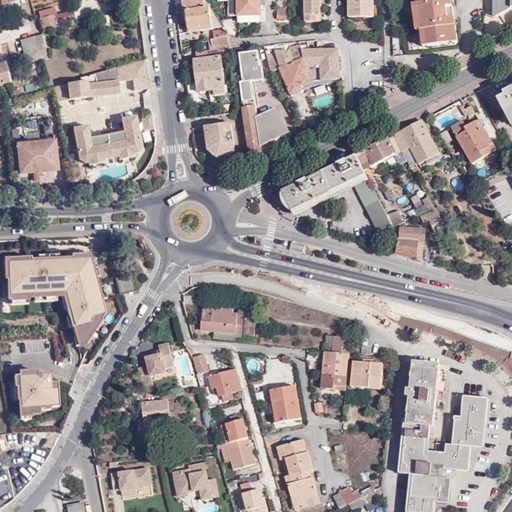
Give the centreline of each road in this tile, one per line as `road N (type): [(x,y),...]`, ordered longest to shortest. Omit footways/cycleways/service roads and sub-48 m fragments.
road 1 (residential): [(325,482),(299,359),(194,345),(170,276)]
road 2 (secondary): [(511,309),(244,248),(219,234)]
road 3 (secondary): [(209,247),(494,319)]
road 4 (primary): [(163,203),(0,209)]
road 5 (primary): [(0,232),(159,230)]
road 6 (primary): [(257,183),(391,115)]
road 7 (unclassified): [(176,148),(157,0)]
road 8 (primary): [(391,115),(511,52)]
